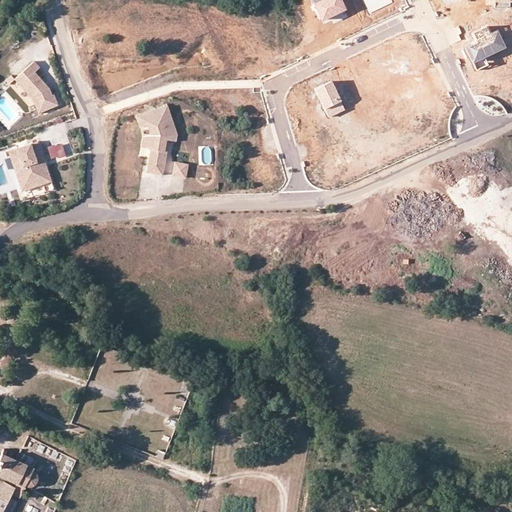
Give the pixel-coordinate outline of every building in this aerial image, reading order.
[(319,0),(312,4),(321,22),(346,10),(341,0),(319,0)] [(393,3),(391,0),(363,0),(370,14),(393,3)] [(465,48),(472,63),(484,57),(505,47),(496,29),(489,33),(486,27),(472,34),(476,42),(465,48)] [(484,57),(472,63),(476,71),(487,65),(484,57)] [(14,79),(32,99),(38,113),(58,105),(54,95),(52,95),(49,88),(34,72),(39,67),(33,61),(14,79)] [(330,81),(314,89),(328,118),(345,110),(330,81)] [(147,125),(150,136),(148,149),(150,150),(146,173),(161,175),(166,146),(163,146),(164,140),(167,141),(175,142),(176,136),(167,107),(147,113),(150,124),(147,125)] [(150,124),(147,113),(136,117),(140,128),(150,124)] [(148,149),(150,136),(143,136),(141,148),(148,149)] [(38,140),(7,151),(13,170),(22,167),(29,189),(52,182),(38,140)] [(64,140),(48,145),(52,156),(68,151),(64,140)] [(174,163),(171,176),(185,179),(187,165),(174,163)] [(22,167),(13,170),(21,192),(29,189),(22,167)] [(31,491),(34,490),(38,487),(40,483),(41,480),(39,477),(37,474),(31,468),(18,461),(16,460),(3,455),(0,459),(0,477),(1,478),(17,487),(25,490),(31,491)] [(0,511),(1,511),(12,494),(17,487),(1,478),(0,479),(0,511)]
